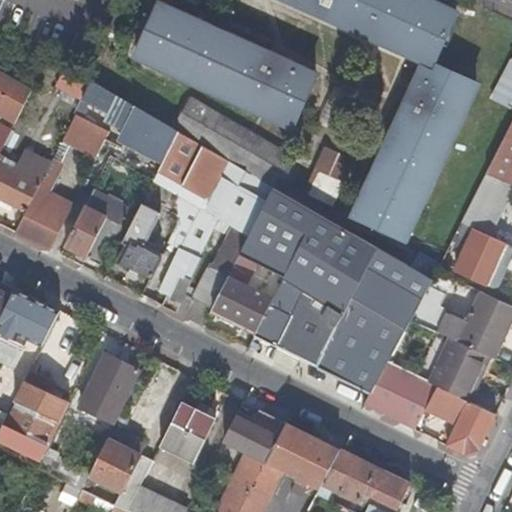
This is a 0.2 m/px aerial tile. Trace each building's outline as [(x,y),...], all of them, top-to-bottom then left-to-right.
[(418,0),(293,0),(428,61),(355,218),(403,240),(474,83),(434,64),(455,17),(418,0)] [(158,6),(137,54),(293,125),(315,77),(158,6)] [(89,51),(79,73),(135,104),(147,83),(95,53),(94,54),(89,51)] [(511,55),(491,97),(509,106),(511,98),(511,55)] [(92,82),(78,73),(70,69),(62,83),(85,95),(92,82)] [(0,115),(14,123),(31,90),(0,72),(0,115)] [(179,132),(92,82),(85,95),(83,99),(110,113),(108,120),(131,133),(128,140),(145,150),(164,160),(179,132)] [(191,96),(173,126),(279,189),(298,158),(191,96)] [(111,133),(75,115),(67,131),(63,139),(99,157),(111,133)] [(511,178),(511,122),(486,174),(501,181),(509,185),(511,178)] [(0,152),(11,131),(0,125),(0,152)] [(227,161),(179,132),(164,160),(159,172),(207,200),(227,161)] [(325,145),(304,191),(334,205),(355,158),(325,145)] [(40,186),(45,173),(19,160),(13,172),(0,164),(0,199),(26,213),(40,186)] [(274,188),(227,161),(207,200),(159,172),(154,182),(195,206),(201,209),(229,226),(241,204),(261,214),(274,188)] [(501,181),(486,174),(461,222),(486,234),(499,210),(489,205),(501,181)] [(16,233),(53,252),(76,206),(48,192),(53,180),(45,176),(40,186),(26,213),(16,233)] [(318,213),(274,188),(261,214),(249,238),(240,255),(285,278),(318,213)] [(126,211),(92,193),(65,246),(86,258),(87,257),(100,264),(126,211)] [(249,238),(261,214),(241,204),(229,226),(249,238)] [(159,215),(141,205),(122,243),(127,246),(119,262),(152,279),(161,261),(158,260),(161,255),(143,246),(159,215)] [(159,293),(201,209),(195,206),(153,290),(159,293)] [(224,234),(229,226),(201,209),(159,293),(174,300),(178,292),(197,257),(194,256),(209,227),(224,234)] [(410,266),(318,213),(285,278),(273,300),(257,332),(255,336),(317,367),(353,298),(407,330),(412,320),(420,304),(433,279),(410,266)] [(486,234),(461,222),(457,231),(471,237),(456,270),(488,285),(498,263),(511,269),(511,245),(506,242),(486,234)] [(240,255),(249,238),(229,226),(224,234),(192,299),(212,309),(229,277),(240,255)] [(418,251),(410,266),(433,279),(436,272),(441,263),(418,251)] [(257,332),(273,300),(229,277),(212,309),(257,332)] [(33,342),(51,307),(15,289),(0,320),(0,325),(22,337),(33,342)] [(203,327),(212,309),(192,299),(178,292),(174,300),(169,310),(203,327)] [(174,300),(159,293),(154,302),(169,310),(174,300)] [(511,324),(511,306),(481,293),(466,326),(420,304),(412,320),(451,338),(491,356),(496,359),(511,324)] [(388,364),(407,330),(353,298),(317,367),(317,368),(371,396),(388,364)] [(437,387),(469,402),(491,356),(451,338),(429,383),(437,387)] [(106,354),(79,406),(113,423),(138,371),(106,354)] [(365,407),(414,431),(424,411),(437,387),(429,383),(388,364),(371,396),(365,407)] [(478,449),(495,415),(469,402),(437,387),(424,411),(436,417),(435,419),(455,429),(450,440),(447,446),(464,455),(478,449)] [(61,419),(17,396),(0,430),(21,440),(18,447),(32,454),(35,449),(44,454),(61,419)] [(196,410),(182,402),(161,444),(196,462),(217,419),(206,415),(208,410),(210,411),(211,409),(198,401),(197,404),(198,405),(196,410)] [(239,511),(264,461),(276,437),(237,418),(225,442),(247,452),(216,511),(239,511)] [(309,483),(320,488),(340,451),(286,425),(279,439),(276,437),(264,461),(283,470),(297,477),(296,480),(308,486),(309,483)] [(108,439),(152,461),(159,448),(114,426),(108,439)] [(445,437),(450,440),(453,432),(448,430),(445,437)] [(127,511),(139,488),(152,461),(108,439),(92,471),(89,477),(121,493),(115,506),(127,511)] [(83,490),(89,477),(92,471),(46,449),(44,454),(36,468),(83,490)] [(320,488),(317,495),(326,500),(332,489),(359,502),(364,492),(398,508),(410,485),(340,451),(320,488)] [(239,511),(261,511),(283,470),(264,461),(239,511)] [(127,511),(182,511),(184,510),(139,488),(127,511)] [(92,506),(96,497),(83,490),(78,500),(92,506)]
